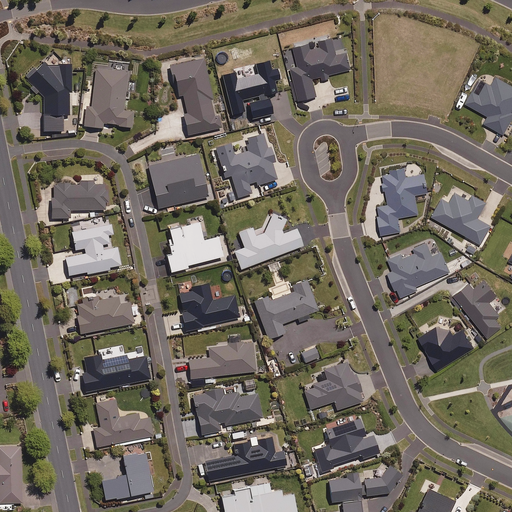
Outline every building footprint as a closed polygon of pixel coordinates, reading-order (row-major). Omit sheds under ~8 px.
[(312,78),(319,76),(320,80),(330,78),(329,74),(350,70),(346,52),(336,54),(332,37),(318,40),(320,47),(309,49),(308,43),(283,48),(287,65),(290,65),(297,100),(316,96),(312,78)] [(212,99),(203,58),(170,65),(177,96),(182,95),(186,113),(182,114),(187,135),(221,127),(219,117),(215,118),(210,99),(212,99)] [(270,70),(268,61),(254,64),(256,74),(235,80),(233,72),(222,75),(232,114),(243,111),(240,99),(264,93),(264,95),(276,92),(273,81),(279,79),(277,68),(270,70)] [(38,91),(43,97),(43,113),(42,113),(42,131),(63,131),(62,115),(68,115),(68,91),(71,91),(71,64),(46,65),(43,62),(25,79),(32,86),(29,88),(34,94),(38,91)] [(127,71),(95,68),(91,107),(85,106),(83,126),(102,128),(102,123),(118,124),(118,126),(131,127),(133,111),(123,110),(127,71)] [(511,85),(495,77),(491,85),(478,78),(465,103),(487,116),(483,123),(503,134),(511,117),(511,85)] [(272,114),(268,98),(248,103),(251,118),(272,114)] [(266,148),(262,133),(245,138),(249,150),(233,155),(230,143),(215,147),(224,177),(231,175),(237,197),(251,193),(248,183),(256,181),(257,185),(276,179),(271,163),(274,162),(270,147),(266,148)] [(207,196),(197,154),(147,166),(157,208),(207,196)] [(383,193),(385,192),(387,204),(375,206),(380,234),(400,231),(398,217),(418,214),(414,194),(427,192),(424,173),(405,176),(404,167),(390,169),(390,173),(382,175),(383,182),(381,183),(383,193)] [(69,210),(104,210),(104,203),(107,203),(107,191),(104,191),(103,184),(92,184),(92,181),(81,181),(82,183),(53,184),(53,197),(50,197),(50,218),(69,218),(69,210)] [(468,200),(454,192),(449,202),(442,198),(432,216),(480,244),(490,225),(477,218),(486,202),(472,195),(468,200)] [(285,219),(272,213),(262,234),(255,236),(251,227),(238,232),(243,247),(233,251),(239,269),(302,246),(295,228),(282,234),(280,230),(285,219)] [(203,240),(199,222),(168,230),(170,239),(166,240),(170,254),(166,256),(170,272),(188,268),(187,265),(222,256),(217,236),(203,240)] [(112,234),(110,224),(70,232),(74,250),(83,248),(84,253),(64,257),(68,275),(86,272),(86,274),(109,269),(108,267),(120,265),(116,247),(102,250),(101,245),(108,243),(107,235),(112,234)] [(431,255),(426,242),(412,247),(414,253),(402,258),(400,253),(387,258),(392,271),(387,273),(394,289),(396,288),(400,297),(416,290),(415,286),(438,276),(440,281),(451,277),(440,252),(431,255)] [(496,296),(482,279),(472,287),(468,283),(453,295),(487,338),(501,326),(495,319),(499,315),(488,302),(496,296)] [(317,311),(305,280),(290,285),(293,292),(273,299),(271,295),(253,302),(267,339),(284,333),(281,324),(297,318),(298,322),(308,318),(307,314),(317,311)] [(212,300),(208,284),(190,287),(191,291),(178,294),(182,312),(181,312),(185,331),(201,327),(200,325),(238,317),(234,295),(212,300)] [(117,296),(76,305),(78,314),(76,314),(80,333),(133,323),(129,301),(119,303),(117,296)] [(435,326),(418,337),(437,370),(472,348),(460,329),(452,334),(449,329),(435,326)] [(255,371),(252,340),(217,344),(217,346),(207,347),(209,358),(187,360),(189,379),(203,377),(204,383),(214,382),(213,376),(255,371)] [(318,357),(314,347),(311,348),(311,346),(304,349),(305,351),(300,353),(304,363),(318,357)] [(149,379),(144,356),(125,360),(124,355),(100,360),(99,354),(84,357),(87,373),(81,374),(84,392),(118,385),(119,388),(129,386),(129,383),(149,379)] [(351,375),(347,361),(323,369),(326,379),(314,383),(315,387),(304,391),(310,409),(334,401),(336,410),(363,401),(355,374),(351,375)] [(236,397),(234,387),(221,389),(221,388),(203,391),(203,394),(191,396),(194,413),(196,413),(200,435),(220,431),(219,426),(261,418),(256,393),(236,397)] [(118,417),(115,399),(95,403),(100,427),(93,428),(96,447),(152,436),(149,417),(138,419),(137,413),(118,417)] [(256,440),(255,436),(248,438),(249,441),(234,444),(236,455),(204,461),(207,480),(285,465),(283,451),(274,453),(271,437),(256,440)] [(21,446),(0,446),(0,502),(22,502),(21,446)] [(99,480),(102,501),(151,492),(145,454),(138,455),(138,453),(122,456),(126,476),(99,480)] [(401,475),(388,466),(380,477),(358,480),(357,473),(343,475),(343,478),(328,480),(331,502),(341,501),(342,511),(360,511),(359,497),(389,493),(401,475)] [(270,492),(268,483),(232,490),(233,495),(220,497),(222,511),(295,511),(292,494),(281,496),(280,490),(270,492)] [(450,511),(455,503),(428,490),(417,511),(450,511)]
